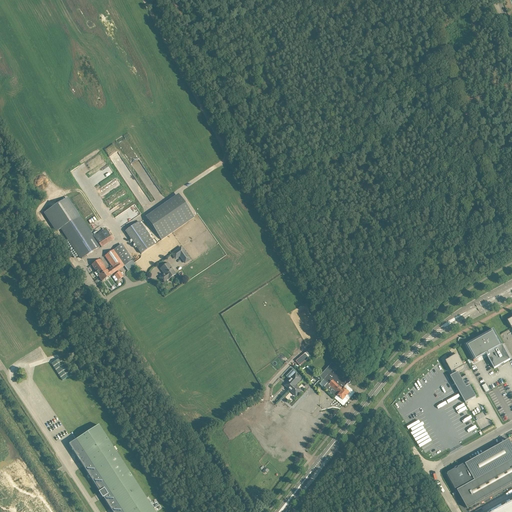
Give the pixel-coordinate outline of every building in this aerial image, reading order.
[(145,217),(162,240),(195,217),(178,194),(145,217)] [(92,236),(67,198),(43,213),(56,232),(62,229),(82,259),(99,248),(92,236)] [(125,232),(141,254),(147,250),(155,244),(139,222),(125,232)] [(95,235),(92,236),(99,248),(100,249),(113,240),(111,236),(109,237),(104,229),(95,235)] [(180,248),(176,251),(185,263),(189,261),(180,248)] [(95,273),(97,277),(98,276),(102,282),(124,266),(113,250),(105,256),(112,266),(108,269),(109,270),(108,271),(107,270),(106,270),(104,267),(104,266),(100,259),(92,265),(96,272),(95,273)] [(132,260),(124,266),(128,270),(135,265),(132,260)] [(159,278),(163,283),(162,282),(167,278),(168,280),(176,274),(168,264),(161,269),(164,274),(159,278)] [(116,280),(122,277),(119,271),(113,274),(116,280)] [(465,345),(472,358),(474,362),(486,355),(494,369),(510,360),(493,329),(465,345)] [(297,364),(314,353),(311,348),(294,360),(297,364)] [(457,354),(445,361),(453,375),(450,377),(465,403),(476,397),(470,386),(466,388),(458,373),(464,370),(462,366),(464,365),(457,354)] [(71,375),(60,358),(51,364),(62,381),(71,375)] [(325,381),(322,384),(336,397),(334,398),(343,406),(355,393),(347,385),(348,383),(349,384),(351,381),(348,378),(348,379),(337,369),(338,368),(336,367),(330,373),(324,367),(320,372),(326,378),(323,380),(325,381)] [(301,379),(296,374),(285,386),(296,396),(301,391),(295,386),(301,379)] [(325,395),(322,399),(330,403),(332,398),(325,395)] [(153,511),(99,427),(69,446),(73,451),(76,452),(76,455),(112,511),(153,511)] [(458,469),(456,470),(455,469),(447,474),(448,474),(447,475),(455,490),(457,488),(459,490),(457,491),(467,508),(511,483),(511,445),(509,440),(465,465),(466,466),(464,467),(463,465),(458,468),(458,469)] [(511,511),(511,503),(496,511),(511,511)]
